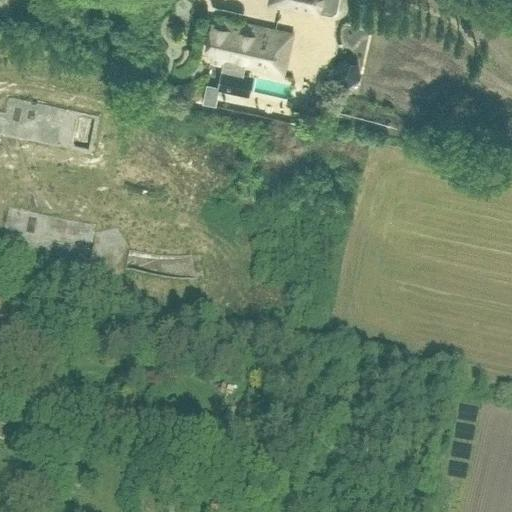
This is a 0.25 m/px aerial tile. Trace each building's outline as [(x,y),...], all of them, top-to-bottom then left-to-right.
[(282,0),(316,8),(317,0),(282,0)] [(282,73),(292,33),(293,30),(254,22),(253,28),(212,20),(205,49),(212,51),(210,59),(222,62),(224,58),(233,60),(232,62),(282,73)] [(221,85),(250,89),(251,78),(222,74),(221,85)] [(110,116),(18,95),(14,110),(0,106),(0,147),(8,150),(11,134),(102,155),(110,116)] [(104,237),(18,219),(9,258),(96,276),(104,237)] [(28,396),(25,408),(41,412),(44,399),(28,396)]
